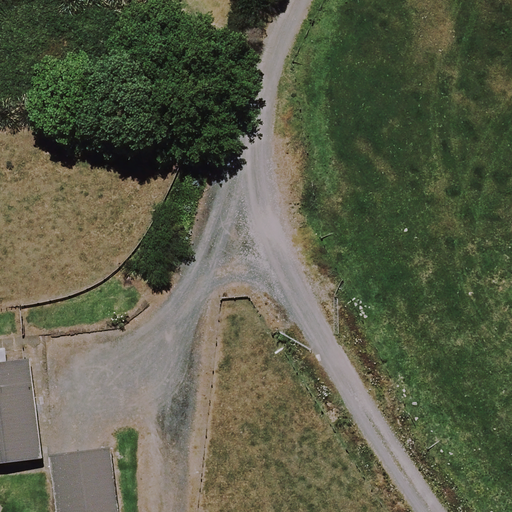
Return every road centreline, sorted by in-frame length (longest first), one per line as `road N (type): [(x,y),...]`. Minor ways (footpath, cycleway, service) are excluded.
road 1 (unknown): [(293,0),(266,44),(180,367),(169,511)]
road 2 (unknown): [(245,144),(255,237),(325,396),(403,511)]
